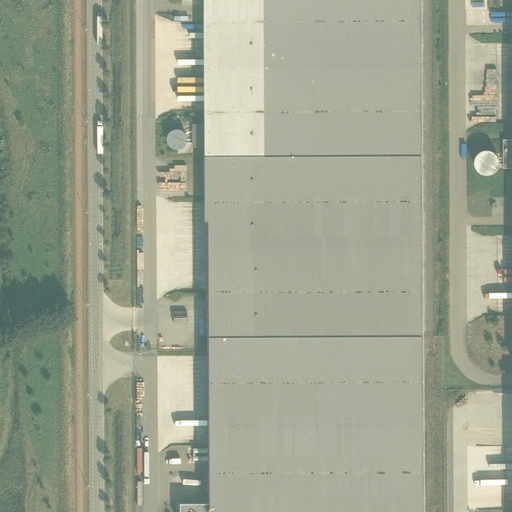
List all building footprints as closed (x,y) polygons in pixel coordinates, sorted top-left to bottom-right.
[(193,124),(193,147),(206,147),(207,158),(207,338),(424,337),(423,157),(421,0),(205,0),(206,124),(193,124)] [(173,127),(167,144),(185,151),(191,134),(173,127)] [(511,139),(503,140),(503,168),(511,168),(511,139)] [(478,153),(480,172),(499,170),(498,151),(478,153)] [(207,338),(208,504),(208,511),(424,511),(424,337),(207,338)]
